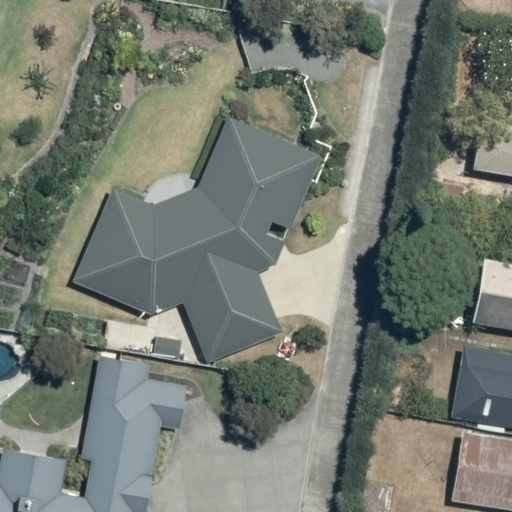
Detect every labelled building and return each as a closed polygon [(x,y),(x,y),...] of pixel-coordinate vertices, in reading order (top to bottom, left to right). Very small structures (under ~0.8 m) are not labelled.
[(154,309),(190,297),(212,356),(290,326),(269,271),(315,150),(228,116),(202,185),(165,199),(118,184),(83,279),(154,309)] [(511,122),(489,119),(481,165),(511,169),(511,122)] [(511,250),(498,248),(483,316),(511,322),(511,250)] [(511,345),(468,343),(463,413),(511,416),(511,345)] [(10,476),(0,474),(0,511),(150,511),(165,421),(188,424),(194,387),(150,380),(152,366),(107,359),(91,460),(102,462),(96,497),(69,493),(74,457),(14,448),(10,476)] [(511,430),(474,426),(466,497),(511,502),(511,430)]
